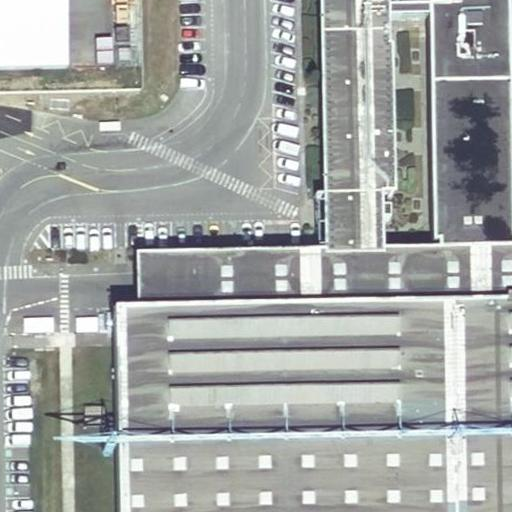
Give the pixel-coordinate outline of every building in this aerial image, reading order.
[(0,0),(0,66),(18,66),(16,0),(0,0)] [(308,0),(312,244),(367,243),(367,188),(381,188),(375,11),(375,0),(308,0)] [(495,0),(375,0),(375,11),(415,9),(418,242),(497,241),(495,0)] [(511,240),(497,241),(418,242),(367,243),(312,244),(122,248),(123,302),(511,294),(511,240)] [(511,511),(511,294),(123,302),(96,302),(97,339),(101,511),(511,511)]
